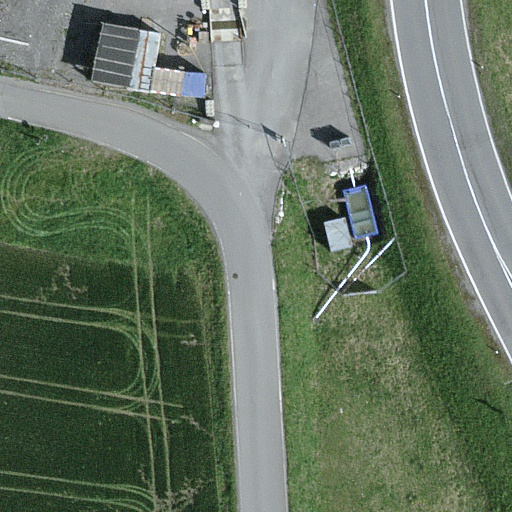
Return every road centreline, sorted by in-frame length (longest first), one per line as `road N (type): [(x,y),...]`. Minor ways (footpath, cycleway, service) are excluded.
road 1 (unclassified): [(265,511),(243,243),(220,187),(166,143),(0,93)]
road 2 (primary): [(428,0),(458,143),(511,279)]
